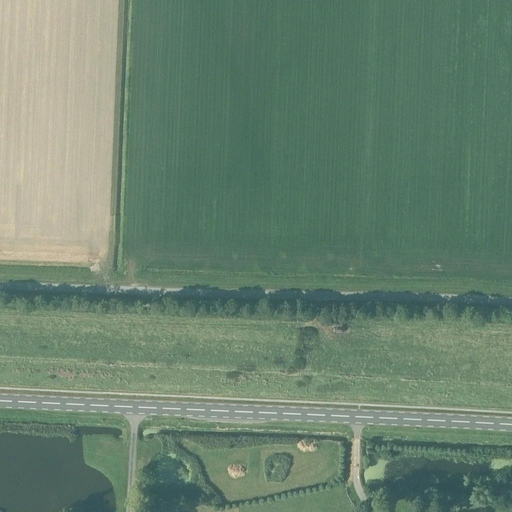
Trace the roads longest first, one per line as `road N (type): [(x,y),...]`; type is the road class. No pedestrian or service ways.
road 1 (primary): [(511,424),(0,399)]
road 2 (unclassified): [(511,302),(0,286)]
